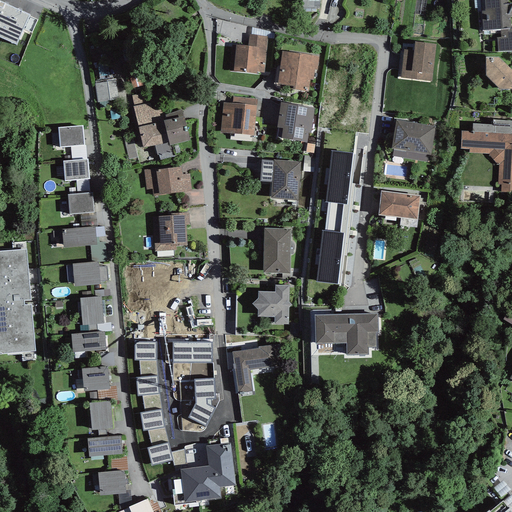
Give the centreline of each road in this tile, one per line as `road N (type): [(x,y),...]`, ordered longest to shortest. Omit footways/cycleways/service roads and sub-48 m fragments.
road 1 (residential): [(71,10),(107,211),(133,454),(148,494)]
road 2 (residential): [(199,6),(384,44),(355,300)]
road 3 (residential): [(230,407),(199,6)]
